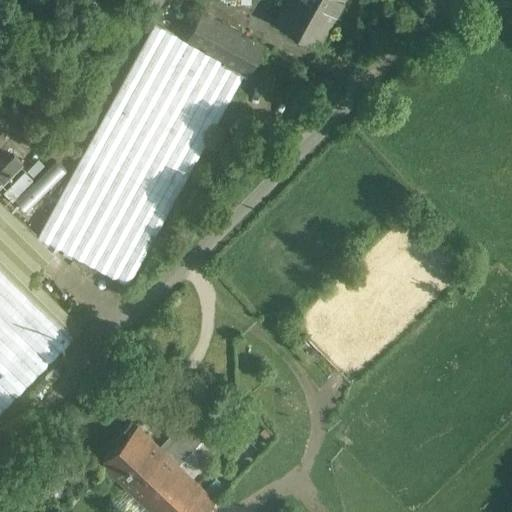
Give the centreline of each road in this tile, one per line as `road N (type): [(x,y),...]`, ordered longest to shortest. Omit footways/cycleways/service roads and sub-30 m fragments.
road 1 (track): [(0,453),(456,0)]
road 2 (track): [(187,267),(265,337),(312,393),(316,444),(306,474),(244,511)]
